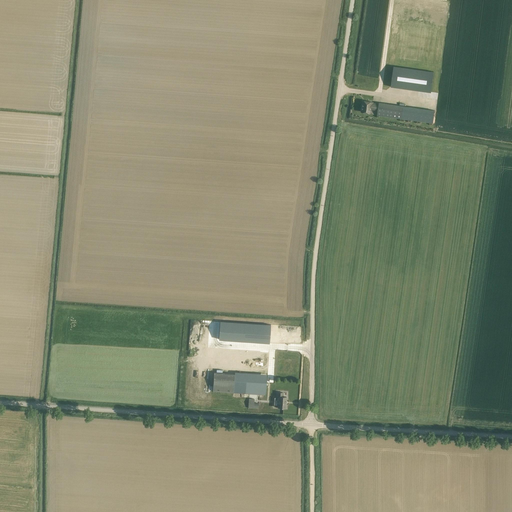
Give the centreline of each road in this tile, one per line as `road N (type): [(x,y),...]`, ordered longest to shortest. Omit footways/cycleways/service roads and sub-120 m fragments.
road 1 (unclassified): [(311,425),(315,248),(351,0)]
road 2 (unclassified): [(311,425),(0,400)]
road 3 (unclassified): [(511,437),(311,425)]
